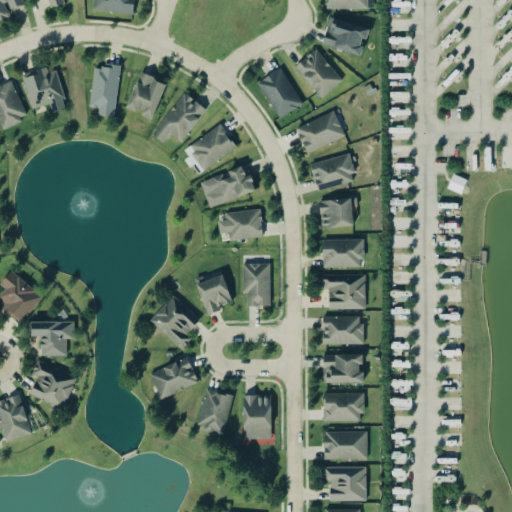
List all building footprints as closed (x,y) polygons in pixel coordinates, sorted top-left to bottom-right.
[(0,0),(0,19),(11,15),(8,10),(24,3),(22,0),(0,0)] [(134,12),(134,0),(94,0),(94,11),(134,12)] [(366,0),(326,0),(326,9),(366,8),(366,0)] [(321,43),(358,55),(363,38),(366,39),(369,28),(330,16),(321,43)] [(349,74),(328,50),(322,55),(316,48),(294,67),(321,98),(349,74)] [(88,107),(98,108),(97,115),(113,117),(120,67),(95,64),(88,107)] [(31,108),(50,104),(52,112),(66,109),(57,70),(47,72),(46,67),(37,69),(37,72),(23,75),(31,108)] [(301,106),(284,68),(258,80),(276,118),(301,106)] [(151,118),(166,83),(140,72),(126,107),(151,118)] [(0,85),(0,124),(2,128),(28,117),(11,80),(0,85)] [(162,141),(169,132),(181,142),(207,110),(184,92),(152,133),(162,141)] [(295,128),(307,153),(346,135),(335,110),(295,128)] [(236,148),(220,124),(183,148),(189,156),(188,157),(198,172),(236,148)] [(356,180),(349,153),(310,163),(317,190),(356,180)] [(200,181),(209,207),(256,191),(250,174),(245,176),(241,166),(226,171),(226,172),(200,181)] [(352,226),(351,198),(319,200),(321,228),(352,226)] [(224,212),(225,220),(217,220),(219,233),(229,232),(230,240),(263,236),(260,208),(224,212)] [(323,267),(363,266),(363,239),(322,239),(323,267)] [(242,263),(242,294),(247,294),(247,306),(270,306),(269,263),(242,263)] [(0,283),(0,285),(4,289),(0,293),(0,299),(4,303),(1,307),(21,323),(42,295),(10,270),(0,283)] [(196,283),(206,313),(233,304),(223,274),(196,283)] [(365,308),(365,274),(321,275),(321,290),(328,290),(328,309),(365,308)] [(150,320),(180,349),(191,338),(186,333),(199,319),(173,295),(150,320)] [(323,344),(362,343),(362,315),(322,316),(323,344)] [(74,338),(73,321),(31,322),(31,336),(40,336),(41,356),(67,355),(66,339),(74,338)] [(323,383),(364,382),(363,371),(362,372),(361,354),(323,355),(323,383)] [(161,399),(198,381),(186,356),(149,374),(161,399)] [(76,375),(36,361),(32,374),(37,376),(30,395),(64,408),(76,375)] [(233,395),(205,388),(196,427),(224,433),(233,395)] [(323,420),(362,421),(363,393),(323,392),(323,420)] [(30,435),(21,395),(0,399),(0,428),(3,441),(30,435)] [(242,395),(243,439),(271,439),(271,395),(242,395)] [(367,431),(324,431),(324,459),(367,459),(367,431)] [(366,500),(365,466),(323,467),(323,482),(329,481),(330,501),(366,500)]
